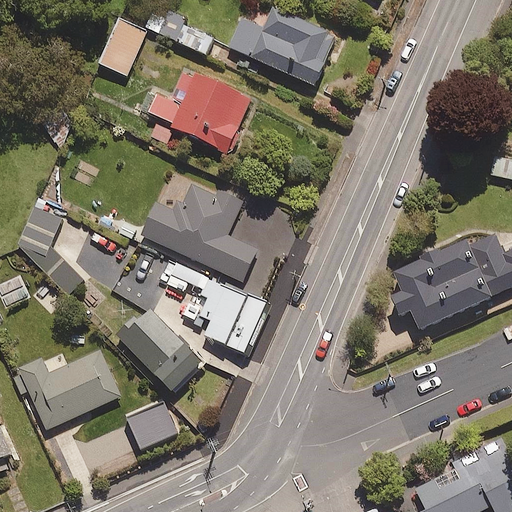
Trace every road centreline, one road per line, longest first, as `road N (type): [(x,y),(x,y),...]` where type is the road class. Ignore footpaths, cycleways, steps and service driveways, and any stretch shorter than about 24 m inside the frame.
road 1 (primary): [(458,0),(268,437)]
road 2 (residential): [(511,361),(325,443),(268,437)]
road 3 (primary): [(268,437),(246,473),(169,511)]
